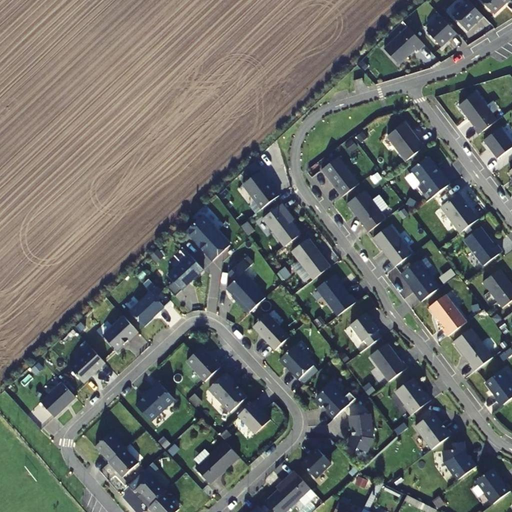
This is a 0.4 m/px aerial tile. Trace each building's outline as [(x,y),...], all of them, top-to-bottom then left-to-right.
[(484,17),(469,0),(452,15),(468,32),(484,17)] [(510,0),(481,0),(495,14),(510,0)] [(457,34),(442,18),(427,31),(442,48),(457,34)] [(425,45),(408,27),(384,49),(399,65),(417,49),(419,51),(425,45)] [(479,135),(498,121),(476,93),(458,106),(475,127),(474,128),(479,135)] [(387,137),(406,162),(424,148),(415,136),(414,136),(411,132),(412,132),(405,123),(387,137)] [(511,142),(501,128),(484,141),(498,159),(511,148),(511,142)] [(357,137),(361,143),(367,139),(362,133),(357,137)] [(357,147),(352,140),(346,145),(351,152),(357,147)] [(342,197),(360,184),(339,157),(322,170),(342,197)] [(428,192),(433,198),(451,184),(441,171),(439,172),(435,168),(436,167),(429,157),(414,168),(413,173),(422,184),(419,186),(425,195),(428,192)] [(261,171),(243,185),(261,210),(280,195),(275,188),(274,189),(261,171)] [(369,232),(386,219),(365,191),(347,204),(369,232)] [(441,208),(460,233),(479,220),(469,207),(468,208),(465,204),(466,203),(459,194),(441,208)] [(262,219),(284,247),(302,234),(285,213),(288,211),(282,204),(262,219)] [(212,261),(230,245),(203,216),(186,231),(197,242),(196,244),(212,261)] [(247,222),(241,227),(248,236),(254,231),(247,222)] [(395,267),(412,254),(390,226),(373,238),(382,250),(383,249),(386,253),(385,254),(395,267)] [(481,228),(464,240),(483,266),(502,252),(498,245),(495,247),(481,228)] [(292,252),(313,280),(331,267),(309,239),(292,252)] [(182,290),(203,270),(190,255),(168,275),(182,290)] [(243,274),(254,263),(247,256),(228,274),(235,281),(227,288),(249,313),(265,298),(243,274)] [(422,302),(439,289),(418,262),(402,274),(411,287),(422,302)] [(511,284),(500,269),(483,283),(502,308),(511,301),(511,284)] [(317,289),(338,316),(357,302),(352,295),(350,297),(334,276),(317,289)] [(153,318),(164,307),(151,292),(130,312),(144,327),(154,319),(153,318)] [(448,337),(467,323),(446,295),(429,308),(445,328),(443,330),(448,337)] [(275,350),(289,337),(267,314),(254,327),(275,350)] [(365,341),(369,347),(381,338),(377,332),(379,330),(366,314),(350,326),(363,342),(365,341)] [(139,333),(124,317),(103,336),(117,351),(128,341),(129,342),(139,333)] [(490,360),(493,358),(471,329),(454,342),(471,364),(470,365),(475,372),(490,360)] [(387,343),(370,356),(389,382),(407,368),(402,362),(401,362),(387,343)] [(295,346),(279,360),(286,367),(288,366),(294,373),(293,374),(299,380),(313,366),(295,346)] [(105,363),(91,347),(69,367),(84,383),(105,363)] [(205,382),(221,367),(202,347),(187,362),(205,382)] [(511,398),(511,385),(501,371),(485,383),(497,399),(496,400),(501,406),(511,398)] [(232,380),(226,373),(208,389),(230,413),(247,397),(231,380),(232,380)] [(404,406),(411,416),(432,400),(426,392),(424,394),(414,381),(411,381),(396,392),(406,405),(404,406)] [(175,400),(159,382),(152,389),(153,390),(146,396),(136,406),(151,422),(175,400)] [(62,383),(41,403),(55,417),(76,398),(62,383)] [(334,419),(356,399),(350,393),(345,398),(333,385),(330,385),(317,398),(317,401),(323,407),(324,406),(328,411),(327,412),(334,419)] [(259,408),(261,407),(255,400),(238,415),(256,434),(270,420),(259,408)] [(351,427),(353,435),(348,447),(357,451),(358,448),(367,452),(373,439),(370,414),(349,417),(351,427)] [(415,427),(432,450),(450,437),(444,429),(444,430),(440,425),(441,424),(433,414),(415,427)] [(125,448),(111,433),(95,447),(109,462),(125,448)] [(210,484),(240,457),(225,441),(196,468),(210,484)] [(458,481),(477,467),(470,458),(469,459),(466,454),(464,443),(453,444),(454,450),(443,451),(444,462),(458,481)] [(109,462),(109,463),(123,478),(139,463),(125,448),(109,462)] [(301,463),(315,478),(331,464),(318,449),(310,456),(309,455),(301,463)] [(491,502),(493,505),(511,491),(507,484),(505,485),(493,469),(478,480),(478,484),(486,495),(486,496),(490,502),(491,502)] [(266,502),(275,511),(287,511),(300,500),(306,494),(311,489),(294,471),(288,477),(290,479),(266,502)] [(143,502),(149,508),(164,494),(167,491),(152,475),(136,490),(145,500),(143,502)] [(367,481),(358,477),(355,483),(364,487),(367,481)] [(176,511),(179,510),(164,494),(149,508),(148,508),(152,511),(176,511)] [(306,494),(300,500),(305,506),(312,500),(306,494)] [(360,511),(350,506),(353,500),(346,496),(337,511),(360,511)] [(406,503),(420,509),(423,504),(409,497),(406,503)]
